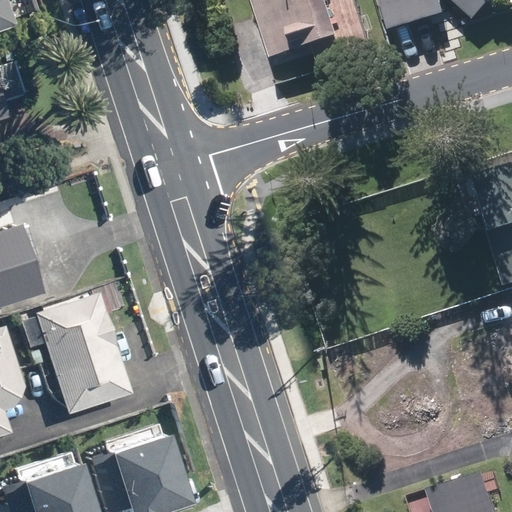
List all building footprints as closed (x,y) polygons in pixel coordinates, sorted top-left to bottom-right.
[(0,0),(0,29),(16,24),(8,0),(0,0)] [(246,0),(266,59),(330,38),(318,0),(246,0)] [(374,0),(383,29),(439,13),(435,0),(445,0),(468,21),(486,0),(374,0)] [(0,118),(8,116),(4,102),(25,95),(14,61),(0,65),(0,118)] [(511,159),(471,172),(504,284),(511,281),(511,159)] [(40,200),(5,209),(9,227),(45,219),(40,200)] [(0,299),(38,287),(20,228),(0,234),(0,299)] [(100,289),(34,310),(67,410),(131,390),(100,289)] [(0,433),(10,430),(3,407),(14,403),(24,384),(5,322),(0,323),(0,433)] [(468,395),(459,398),(465,416),(475,413),(481,433),(511,423),(511,371),(497,324),(450,338),(468,395)] [(158,429),(101,448),(121,511),(149,511),(182,501),(158,429)] [(75,450),(58,457),(63,469),(81,462),(75,450)] [(428,491),(435,511),(497,511),(484,472),(428,491)]
